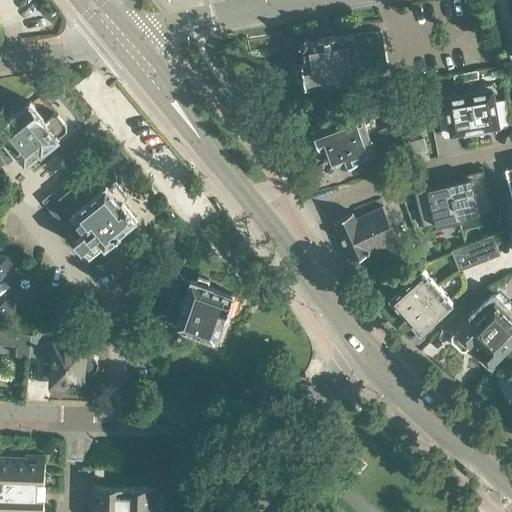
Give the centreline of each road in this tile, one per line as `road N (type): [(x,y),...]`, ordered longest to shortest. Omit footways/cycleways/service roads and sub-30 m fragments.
road 1 (residential): [(269,230),(398,179),(511,151)]
road 2 (secondary): [(124,39),(269,230)]
road 3 (secondary): [(352,332),(511,484)]
road 4 (residential): [(115,419),(287,407),(325,393)]
road 5 (residential): [(124,39),(311,0)]
road 6 (residential): [(17,208),(118,327)]
road 7 (residential): [(367,511),(313,465),(325,393)]
road 8 (secondary): [(269,230),(352,332)]
road 9 (residential): [(0,63),(124,39)]
